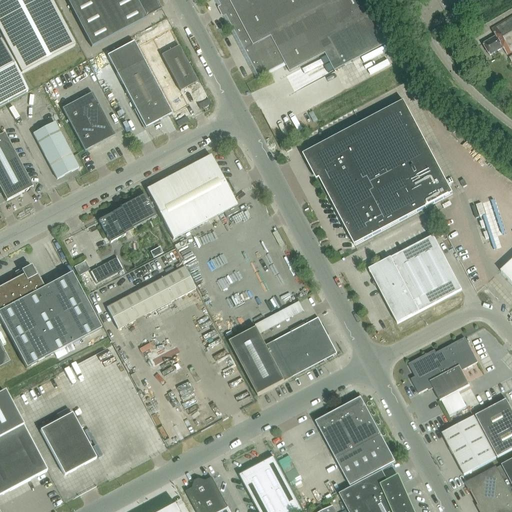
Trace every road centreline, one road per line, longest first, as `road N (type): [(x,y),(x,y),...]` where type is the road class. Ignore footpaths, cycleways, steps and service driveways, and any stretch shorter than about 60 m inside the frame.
road 1 (unclassified): [(102,511),(371,366)]
road 2 (unclassified): [(371,366),(242,115)]
road 3 (unclassified): [(0,245),(242,115)]
road 4 (unclassified): [(449,511),(371,366)]
road 5 (unclassified): [(511,337),(488,314),(469,313),(371,366)]
road 6 (unclassified): [(511,125),(448,65),(418,17)]
road 7 (unclassified): [(242,115),(178,0)]
